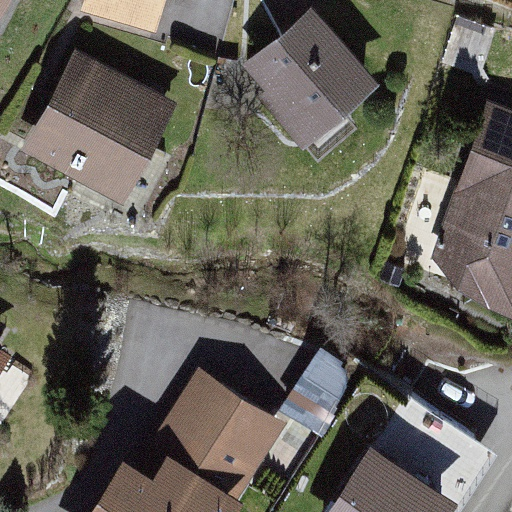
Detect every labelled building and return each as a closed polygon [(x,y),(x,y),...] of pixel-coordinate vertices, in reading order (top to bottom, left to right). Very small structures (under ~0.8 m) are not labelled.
[(29,0),(0,0),(0,45),(3,47),(29,0)] [(184,0),(92,0),(85,25),(168,52),(184,0)] [(330,28),(252,86),(312,167),(391,108),(330,28)] [(190,126),(87,68),(36,160),(138,217),(190,126)] [(511,126),(492,120),(440,274),(470,312),(511,330),(511,126)] [(229,511),(287,421),(197,365),(137,462),(123,453),(85,511),(229,511)] [(369,440),(322,511),(446,511),(457,496),(369,440)]
